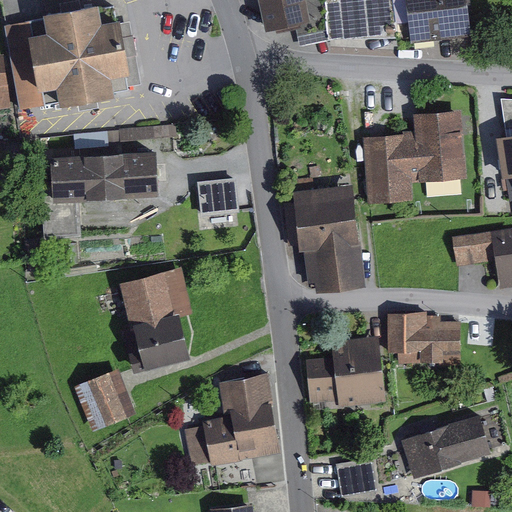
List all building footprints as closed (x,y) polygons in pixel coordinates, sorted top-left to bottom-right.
[(257,0),(259,10),(266,31),(295,25),(299,47),(343,38),(394,39),(390,0),(257,0)] [(463,0),(407,0),(412,40),(467,34),(463,0)] [(114,3),(11,23),(27,107),(131,87),(114,3)] [(415,129),(371,133),(377,199),(424,195),(423,179),(470,175),(464,105),(414,109),(415,129)] [(152,157),(53,163),(55,198),(44,199),(46,238),(77,236),(75,200),(154,195),(152,157)] [(235,177),(196,181),(199,216),(238,212),(235,177)] [(354,188),(296,194),(305,278),(362,272),(354,188)] [(511,230),(455,239),(459,263),(498,257),(502,286),(511,284),(511,230)] [(189,313),(180,275),(127,287),(145,368),(186,359),(176,316),(189,313)] [(424,317),(390,318),(391,351),(399,351),(399,363),(416,363),(415,351),(421,350),(421,361),(459,360),(458,324),(439,324),(439,320),(424,320),(424,317)] [(336,360),(308,363),(313,401),(339,398),(340,405),(383,400),(376,339),(334,344),(336,360)] [(135,409),(122,378),(82,395),(95,426),(135,409)] [(221,386),(228,422),(207,425),(208,428),(188,432),(193,463),(213,460),(213,463),(279,452),(267,378),(221,386)] [(404,437),(416,476),(494,451),(481,412),(404,437)] [(344,486),(382,482),(377,448),(340,453),(344,486)] [(211,508),(211,511),(255,511),(254,503),(211,508)]
